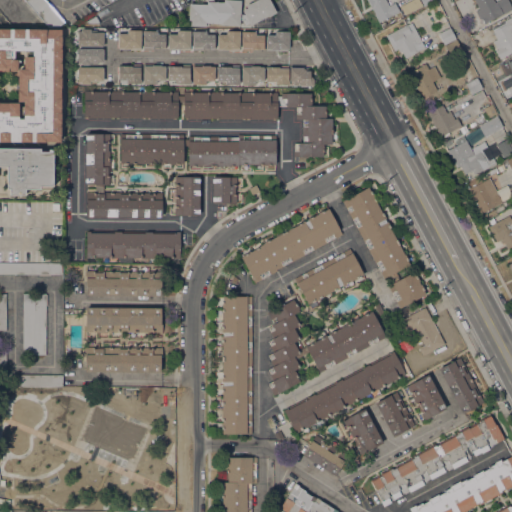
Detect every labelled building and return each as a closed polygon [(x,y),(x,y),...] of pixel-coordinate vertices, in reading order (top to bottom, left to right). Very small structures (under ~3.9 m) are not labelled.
[(44,0),(64,22),(58,27),(47,26),(23,0),(44,0)] [(244,14),(242,10),(246,8),(245,5),(254,0),(269,0),(276,12),(268,17),(267,16),(250,25),(248,22),(245,24),(243,21),(239,20),(239,26),(220,25),(220,23),(205,23),(205,26),(190,26),(190,20),(188,20),(189,3),(206,4),(207,1),(223,2),(223,0),(240,0),(240,13),(244,14)] [(366,0),(396,0),(397,2),(395,3),(399,12),(392,16),(390,17),(390,16),(389,17),(389,18),(387,18),(387,17),(384,19),(384,20),(381,22),(380,21),(378,22),(377,20),(376,20),(375,18),(376,17),(374,14),(375,14),(374,13),(373,13),(372,10),(372,8),(371,8),(366,0)] [(511,8),(484,24),(481,18),(480,19),(475,11),(479,9),(473,0),(492,0),(494,2),(498,0),(508,0),(511,8)] [(0,14),(10,26),(0,25),(0,14)] [(511,15),(511,29),(510,31),(511,34),(511,51),(499,59),(494,50),(497,48),(493,41),(496,39),(491,27),(511,15)] [(86,21),(96,16),(100,23),(99,24),(88,23),(86,21)] [(416,51),(417,52),(405,58),(401,51),(399,52),(398,49),(394,51),(386,36),(406,25),(407,25),(411,23),(424,47),(416,51)] [(444,44),(438,33),(449,27),(455,38),(444,44)] [(0,28),(60,29),(60,141),(44,141),(44,142),(34,142),(34,141),(30,141),(30,142),(19,142),(19,141),(9,141),(9,142),(0,142),(0,102),(18,103),(18,118),(22,118),(22,113),(21,113),(21,106),(23,106),(23,101),(17,101),(17,69),(23,69),(23,56),(32,56),(32,51),(13,51),(13,59),(19,59),(19,62),(17,62),(17,65),(17,71),(8,71),(8,67),(4,67),(0,67),(0,28)] [(77,46),(77,30),(97,30),(97,32),(103,32),(103,46),(77,46)] [(140,50),(131,49),(123,49),(123,48),(117,48),(118,33),(127,34),(127,30),(140,30),(140,50)] [(165,34),(165,48),(153,48),(153,50),(143,50),(143,35),(142,35),(142,30),(156,30),(156,34),(165,34)] [(176,34),(176,30),(190,30),(190,50),(180,50),(180,49),(172,49),(172,48),(167,48),(167,34),(176,34)] [(214,34),(214,48),(202,49),(202,50),(192,50),(192,35),(191,35),(191,31),(206,31),(206,34),(214,34)] [(217,34),(225,34),(225,31),(239,31),(239,50),(230,51),(230,49),(221,49),(221,48),(217,48),(217,34)] [(263,35),(263,49),(252,49),(252,51),(242,51),(241,36),(241,31),(255,31),(255,35),(263,35)] [(274,35),(274,31),(289,31),(288,49),(287,49),(287,51),(279,51),(279,50),(270,50),(270,49),(266,49),(266,35),(274,35)] [(449,56),(444,46),(457,40),(462,50),(449,56)] [(103,48),(103,62),(96,62),(96,65),(77,65),(77,49),(103,48)] [(422,98),(414,84),(412,85),(406,74),(425,63),(428,68),(429,68),(434,76),(430,78),(436,90),(422,98)] [(126,83),(126,80),(118,80),(118,66),(130,66),(130,64),(139,64),(140,79),(140,83),(126,83)] [(143,64),(153,64),(153,65),(165,65),(164,80),(156,80),(156,84),(142,84),(143,64)] [(167,80),(167,66),(179,66),(179,64),(189,64),(189,79),(190,79),(190,84),(175,84),(176,80),(167,80)] [(192,64),(202,65),(214,66),(214,81),(205,81),(205,84),(192,84),(192,64)] [(217,81),(217,67),(229,67),(229,65),(238,65),(238,80),(239,80),(239,84),(225,84),(225,81),(217,81)] [(241,65),(252,65),(252,66),(263,66),(263,81),(255,81),(255,85),(241,85),(241,65)] [(274,85),(274,81),(266,81),(266,67),(278,67),(278,65),(288,65),(288,80),(288,84),(274,85)] [(313,86),(289,85),(289,66),(302,66),(302,67),(307,67),(307,71),(310,71),(310,76),(313,79),(313,86)] [(103,67),(103,81),(96,81),(96,84),(77,84),(77,67),(103,67)] [(509,77),(511,81),(511,85),(505,89),(501,82),(509,77)] [(471,94),(465,84),(477,78),(482,88),(471,94)] [(83,117),(83,101),(91,101),(91,91),(177,91),(177,117),(83,117)] [(277,118),(183,118),(183,92),(277,92),(277,96),(281,96),(281,93),(310,93),(310,106),(325,106),(325,111),(326,111),(326,117),(325,117),(325,118),(331,118),(331,144),(323,144),(323,157),(293,157),(293,151),(294,151),(294,143),(302,143),(302,119),(296,119),(296,113),(296,107),(286,107),(286,105),(277,105),(277,118)] [(427,112),(428,111),(429,111),(442,104),(446,112),(450,111),(454,119),(456,117),(460,125),(449,132),(450,134),(444,137),(443,135),(440,137),(427,112)] [(496,113),(488,117),(483,108),(492,104),(493,107),(496,113)] [(497,116),(503,127),(484,137),(479,126),(497,116)] [(85,184),(85,133),(109,133),(109,184),(103,184),(103,192),(161,192),(161,217),(86,216),(86,192),(95,192),(95,184),(85,184)] [(125,138),(125,134),(140,135),(140,139),(150,139),(150,134),(165,135),(165,139),(170,139),(170,135),(178,135),(178,134),(183,134),(183,164),(175,163),(175,164),(172,164),(172,163),(163,163),(163,164),(159,164),(159,163),(131,163),(131,164),(127,164),(127,163),(120,163),(120,138),(125,138)] [(193,141),(193,136),(208,137),(208,141),(218,141),(218,137),(225,137),(225,141),(230,141),(230,137),(238,137),(238,139),(243,139),(243,135),(257,136),(257,139),(262,139),(262,135),(275,135),(275,164),(268,164),(268,165),(264,165),(264,164),(238,164),(238,166),(231,165),(231,167),(227,167),(227,165),(187,165),(188,141),(193,141)] [(470,148),(484,141),(495,162),(474,174),(471,170),(464,174),(459,166),(456,167),(447,150),(456,145),(454,141),(463,135),(465,140),(470,148)] [(496,144),(508,137),(511,145),(511,152),(503,158),(496,144)] [(0,147),(40,148),(40,152),(53,152),(52,186),(39,186),(39,189),(25,189),(25,194),(9,194),(9,189),(7,189),(7,166),(0,166),(0,147)] [(499,172),(496,167),(502,164),(505,169),(499,172)] [(198,215),(174,215),(174,176),(199,176),(198,215)] [(212,176),(236,176),(236,203),(212,203),(212,176)] [(497,194),(501,202),(481,213),(468,189),(489,178),(497,194)] [(342,201),(367,187),(371,194),(372,193),(373,196),(383,215),(384,215),(385,218),(409,264),(383,278),(342,201)] [(276,269),(276,271),(254,283),(250,276),(251,275),(241,256),(247,253),(246,252),(250,250),(250,251),(257,247),(264,243),(263,242),(266,240),(267,241),(301,222),(303,220),(304,222),(308,220),(307,218),(310,217),(311,218),(318,214),(318,213),(321,211),(321,212),(328,208),(342,234),(276,269)] [(508,215),(511,223),(511,246),(507,249),(503,242),(501,243),(499,240),(496,242),(487,226),(508,215)] [(90,231),(90,233),(145,233),(145,231),(152,232),(152,233),(175,233),(175,232),(180,232),(179,259),(172,259),(172,257),(154,257),(154,258),(142,258),(142,257),(123,256),(123,258),(111,258),(111,256),(92,256),(92,258),(86,258),(86,231),(90,231)] [(356,277),(357,278),(354,280),(353,279),(345,283),(346,284),(343,286),(342,284),(339,286),(339,288),(336,289),(336,288),(318,298),(318,299),(315,301),(314,300),(307,304),(294,278),(349,248),(363,274),(356,277)] [(62,264),(62,274),(0,274),(0,262),(62,263),(62,264)] [(85,295),(86,271),(161,272),(161,296),(85,295)] [(387,285),(413,271),(416,278),(417,277),(422,287),(421,287),(425,294),(399,308),(387,285)] [(22,341),(21,341),(21,330),(22,330),(22,294),(45,294),(45,318),(46,318),(46,330),(45,330),(45,354),(22,354),(22,341)] [(251,434),(222,434),(222,386),(223,386),(223,382),(221,382),(221,378),(222,378),(222,336),(223,336),(223,332),(221,332),(221,329),(222,329),(222,306),(221,306),(221,303),(222,303),(222,296),(251,296),(251,434)] [(299,353),(293,356),(295,358),(299,367),(293,370),(299,381),(273,395),(267,383),(277,378),(274,372),(270,374),(268,369),(277,364),(274,358),(270,360),(268,355),(277,350),(274,343),(270,345),(268,341),(277,335),(274,330),(270,332),(268,327),(273,324),(267,313),(293,299),(296,305),(297,305),(299,308),(298,308),(299,310),(293,314),(299,325),(293,328),(299,339),(293,342),(297,349),(299,353)] [(161,308),(161,332),(85,331),(85,307),(161,308)] [(444,344),(422,355),(418,347),(424,344),(415,328),(409,331),(409,330),(406,332),(400,321),(403,319),(402,319),(425,307),(444,344)] [(305,346),(311,343),(311,342),(314,340),(315,341),(322,337),(325,335),(326,336),(329,334),(329,333),(332,331),(332,332),(362,316),(361,315),(364,314),(365,314),(372,311),(385,336),(319,372),(308,351),(305,346)] [(305,345),(305,346),(308,351),(295,358),(293,356),(299,353),(297,349),(305,345)] [(84,371),(84,347),(161,348),(161,356),(160,356),(160,372),(84,371)] [(295,433),(283,410),(393,351),(405,374),(295,433)] [(438,368),(458,358),(461,364),(463,363),(483,402),(462,413),(438,368)] [(60,375),(60,386),(14,386),(14,374),(60,375)] [(446,408),(424,420),(406,386),(428,374),(446,408)] [(374,402),(396,391),(414,425),(392,437),(374,402)] [(382,442),(361,454),(342,420),(364,408),(382,442)] [(448,468),(426,480),(426,481),(423,483),(423,484),(409,492),(409,491),(405,493),(404,492),(400,494),(400,495),(390,501),(390,502),(383,506),(380,501),(381,501),(370,481),(382,475),(381,474),(392,468),(392,469),(414,457),(413,457),(435,445),(435,446),(457,434),(456,433),(468,427),(468,428),(479,422),(479,421),(489,415),(494,425),(495,424),(503,438),(491,445),(492,447),(481,453),(480,451),(469,457),(470,458),(448,470),(448,468)] [(279,430),(282,435),(276,438),(273,433),(279,430)] [(302,455),(315,434),(347,455),(334,476),(302,455)] [(410,511),(408,507),(414,504),(415,506),(421,503),(422,504),(428,500),(427,499),(437,493),(438,495),(444,492),(443,491),(449,487),(449,485),(459,480),(460,482),(466,478),(466,480),(472,476),(471,475),(481,469),(482,471),(488,468),(488,466),(494,463),(493,462),(499,458),(501,461),(511,455),(511,485),(501,491),(502,492),(481,504),(480,502),(461,511),(410,511)] [(256,483),(251,483),(251,511),(222,511),(222,482),(227,482),(227,457),(256,457),(256,483)] [(286,511),(279,507),(294,484),(305,491),(304,492),(315,499),(316,497),(337,511),(338,511),(286,511)] [(511,511),(511,501),(491,511),(511,511)]
